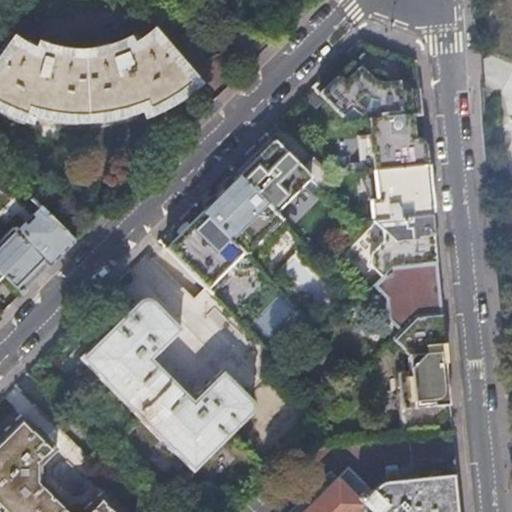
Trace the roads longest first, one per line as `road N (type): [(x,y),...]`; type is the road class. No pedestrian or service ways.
road 1 (residential): [(435,0),(489,511)]
road 2 (residential): [(356,0),(0,362)]
